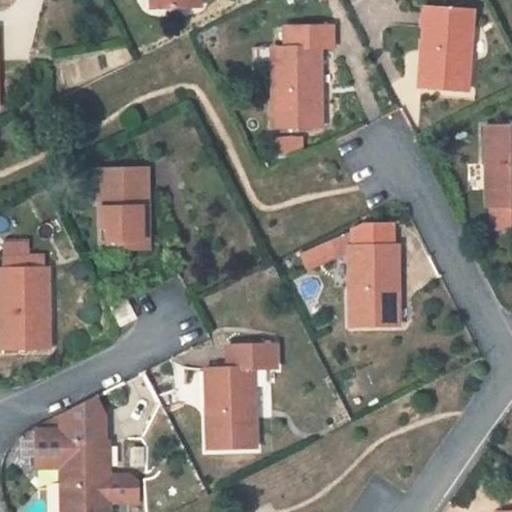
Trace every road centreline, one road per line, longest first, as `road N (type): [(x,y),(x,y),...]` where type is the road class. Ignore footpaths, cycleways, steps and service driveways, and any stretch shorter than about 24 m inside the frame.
road 1 (residential): [(511,371),(388,128)]
road 2 (residential): [(164,323),(130,358),(0,420)]
road 3 (residential): [(511,380),(420,511)]
